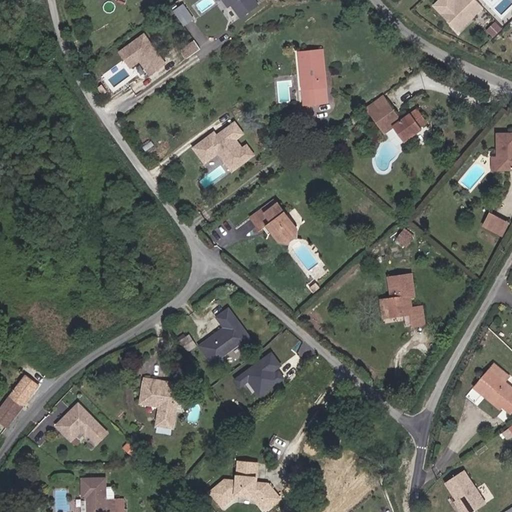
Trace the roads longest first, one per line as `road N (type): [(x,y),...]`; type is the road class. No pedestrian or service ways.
road 1 (residential): [(206,254),(98,109),(74,65),(55,0)]
road 2 (residential): [(206,254),(196,282),(170,310),(62,381),(0,455)]
road 3 (residential): [(424,433),(206,254)]
road 4 (residential): [(424,433),(443,380),(511,260)]
road 5 (residential): [(511,83),(432,49),(376,0)]
